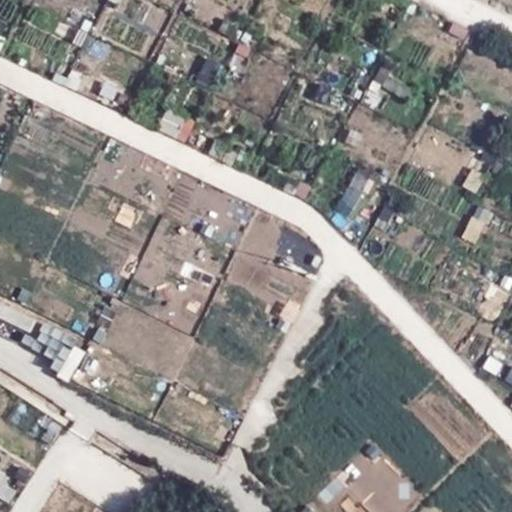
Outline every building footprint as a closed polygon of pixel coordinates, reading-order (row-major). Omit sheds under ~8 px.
[(82,65),(130,88),(144,59),(95,37),(82,65)] [(0,102),(13,75),(0,69),(0,102)] [(379,69),(373,80),(407,99),(413,87),(379,69)] [(57,70),(53,80),(77,88),(81,78),(57,70)] [(511,165),(496,163),(492,193),(511,195),(511,165)] [(353,172),(342,195),(361,204),(372,180),(353,172)] [(290,193),(306,199),(311,183),(295,178),(290,193)] [(394,235),(403,216),(385,207),(376,227),(394,235)] [(511,430),(354,266),(319,300),(511,500),(511,430)] [(0,303),(0,320),(23,334),(31,321),(0,303)] [(87,343),(36,319),(21,353),(71,376),(87,343)]
